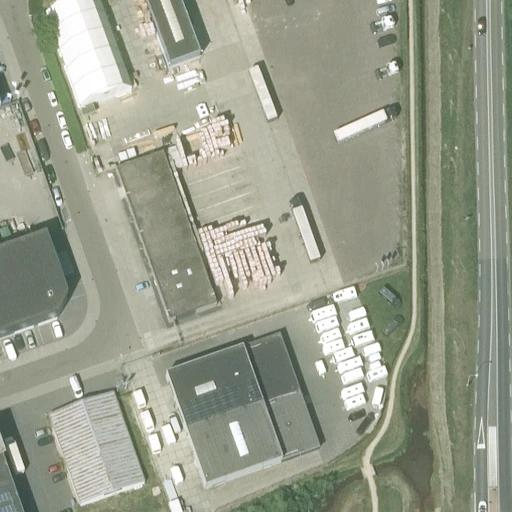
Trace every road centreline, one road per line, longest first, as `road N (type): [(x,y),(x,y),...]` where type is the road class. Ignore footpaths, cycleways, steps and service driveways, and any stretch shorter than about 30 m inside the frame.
road 1 (unclassified): [(0,386),(127,342),(8,0)]
road 2 (primary): [(492,372),(487,0)]
road 3 (primary): [(505,511),(492,372)]
road 4 (primary): [(492,372),(480,511)]
